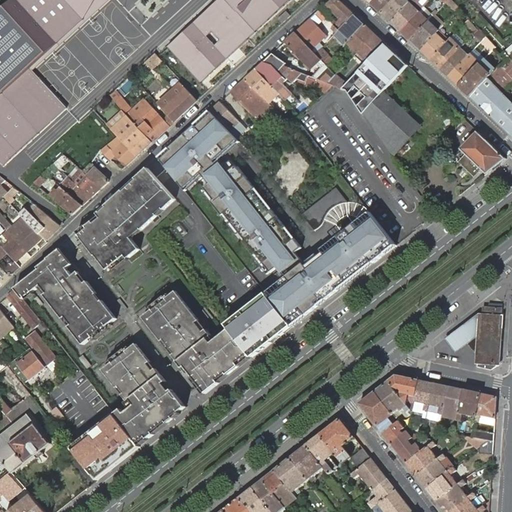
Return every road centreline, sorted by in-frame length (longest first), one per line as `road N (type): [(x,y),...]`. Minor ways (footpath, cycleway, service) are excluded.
road 1 (tertiary): [(511,192),(104,511)]
road 2 (residential): [(316,0),(123,180)]
road 3 (residential): [(511,147),(352,0)]
road 4 (tertiary): [(174,511),(331,387)]
road 5 (tertiary): [(386,344),(511,246)]
road 6 (residential): [(123,180),(8,286)]
road 7 (residential): [(426,511),(331,387)]
road 8 (residential): [(386,344),(404,362),(511,386)]
